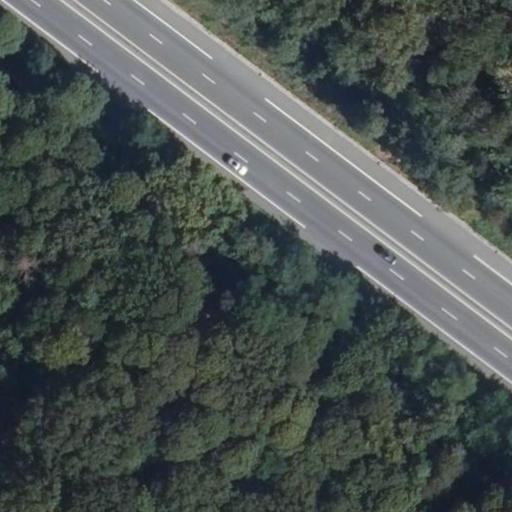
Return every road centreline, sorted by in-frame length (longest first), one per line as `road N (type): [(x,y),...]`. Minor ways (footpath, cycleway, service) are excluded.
road 1 (motorway): [(22,0),(511,367)]
road 2 (motorway): [(511,300),(112,0)]
road 3 (track): [(511,89),(402,0)]
road 4 (unknown): [(0,426),(91,511)]
